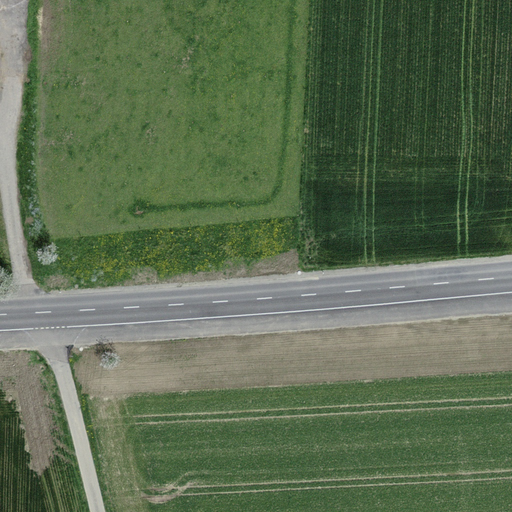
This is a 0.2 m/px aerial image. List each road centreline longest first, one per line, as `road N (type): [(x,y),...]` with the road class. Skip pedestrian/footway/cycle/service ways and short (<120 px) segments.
road 1 (secondary): [(511,276),(36,312)]
road 2 (unclassified): [(97,511),(62,370),(36,312)]
